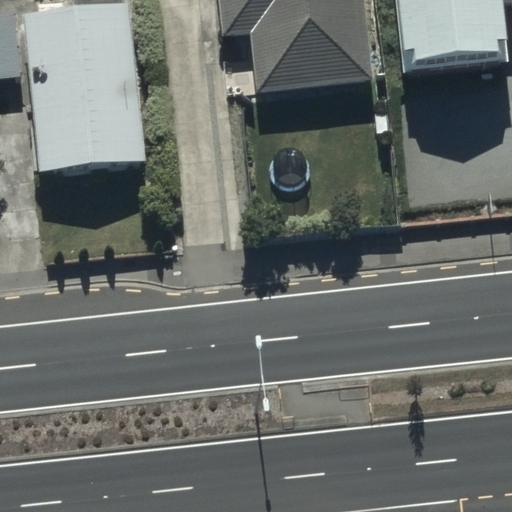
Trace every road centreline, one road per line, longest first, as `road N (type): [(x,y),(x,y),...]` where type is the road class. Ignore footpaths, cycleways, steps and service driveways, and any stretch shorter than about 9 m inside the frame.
road 1 (primary): [(0,368),(511,314)]
road 2 (primary): [(511,453),(102,497)]
